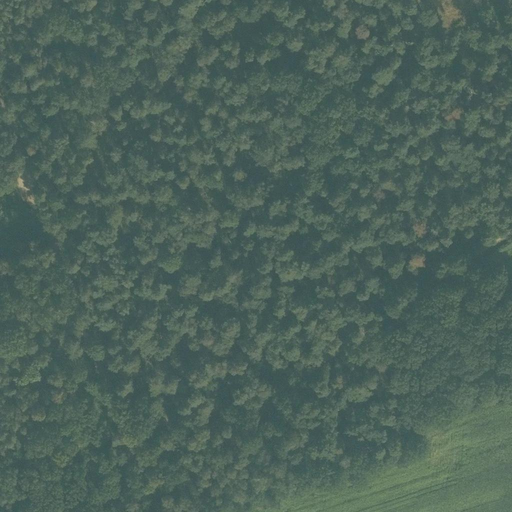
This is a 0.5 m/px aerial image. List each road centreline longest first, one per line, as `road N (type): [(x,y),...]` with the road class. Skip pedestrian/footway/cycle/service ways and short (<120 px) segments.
road 1 (track): [(511,235),(313,369),(260,396),(128,433)]
road 2 (track): [(128,433),(0,98)]
road 3 (track): [(128,433),(0,463)]
